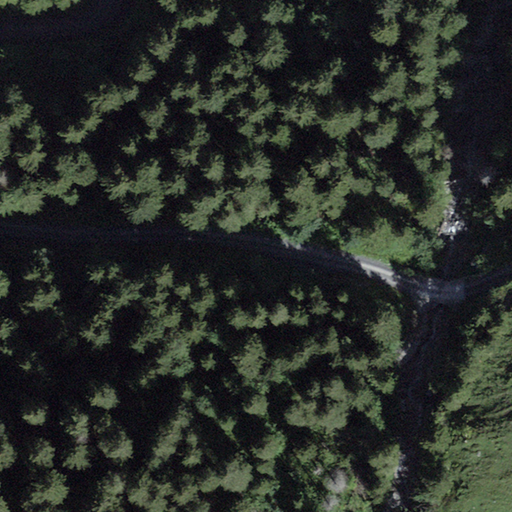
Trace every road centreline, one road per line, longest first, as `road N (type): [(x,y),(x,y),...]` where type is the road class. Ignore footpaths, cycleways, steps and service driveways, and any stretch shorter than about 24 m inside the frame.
road 1 (track): [(511,278),(455,297),(309,260),(0,239)]
road 2 (track): [(0,90),(56,75),(109,0)]
